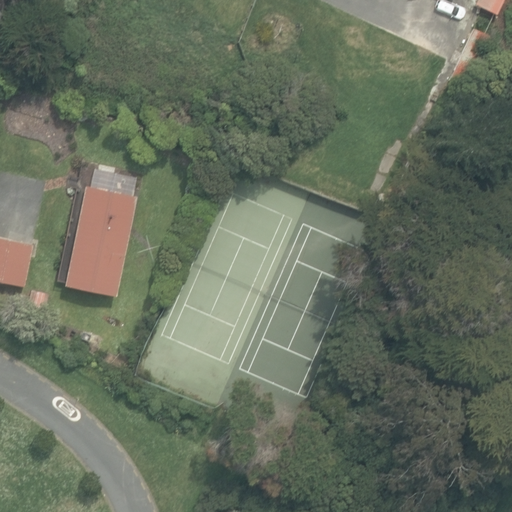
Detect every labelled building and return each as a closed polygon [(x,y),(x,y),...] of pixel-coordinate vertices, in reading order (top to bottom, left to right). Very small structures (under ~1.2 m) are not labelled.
[(497,14),(503,0),(475,0),(474,4),(497,14)] [(463,89),(489,36),(474,29),(448,82),(463,89)] [(115,295),(136,197),(85,186),(65,284),(115,295)] [(0,280),(23,286),(32,245),(0,237),(0,280)] [(132,314),(135,297),(119,295),(116,311),(132,314)] [(42,311),(46,301),(35,298),(32,307),(42,311)]
